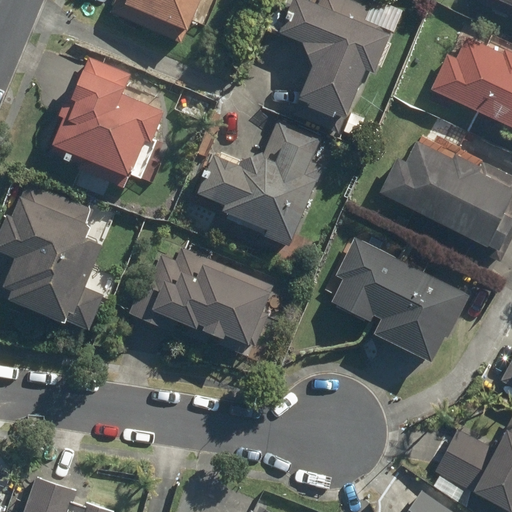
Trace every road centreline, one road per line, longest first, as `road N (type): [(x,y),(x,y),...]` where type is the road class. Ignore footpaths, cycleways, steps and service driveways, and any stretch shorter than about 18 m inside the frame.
road 1 (residential): [(337,431),(0,386)]
road 2 (unknown): [(8,17),(50,22),(260,106)]
